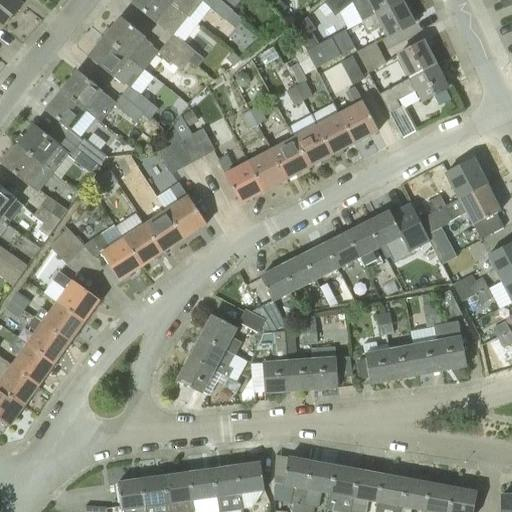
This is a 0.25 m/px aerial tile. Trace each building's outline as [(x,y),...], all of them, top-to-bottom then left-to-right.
[(0,0),(0,25),(3,28),(23,4),(18,0),(0,0)] [(134,0),(132,4),(172,36),(165,44),(188,62),(196,52),(175,35),(189,18),(166,0),(134,0)] [(166,0),(189,18),(190,19),(204,1),(202,0),(166,0)] [(223,2),(220,0),(204,0),(204,1),(225,20),(233,11),(223,2)] [(288,7),(284,3),(287,0),(278,0),(273,7),(281,14),(288,7)] [(353,0),(364,21),(377,15),(402,1),(401,0),(327,0),(324,3),(334,15),(353,0)] [(402,1),(377,15),(364,21),(370,33),(383,26),(389,38),(414,24),(402,1)] [(104,38),(140,67),(156,48),(120,18),(104,38)] [(302,45),(306,53),(319,46),(312,34),(300,42),(302,45)] [(140,67),(104,38),(88,58),(125,87),(140,67)] [(306,53),(315,69),(340,57),(331,39),(319,46),(306,53)] [(364,64),(382,54),(376,41),(357,51),(364,64)] [(411,79),(436,65),(424,42),(399,55),(411,79)] [(188,62),(165,44),(159,52),(181,71),(188,62)] [(315,69),(306,53),(302,45),(292,50),(306,74),(315,69)] [(259,55),(265,65),(278,57),(273,47),(259,55)] [(382,54),(364,64),(370,74),(388,64),(382,54)] [(364,78),(352,56),(340,62),(352,85),(364,78)] [(436,65),(411,79),(381,95),(390,113),(401,108),(397,101),(418,90),(424,101),(448,88),(436,65)] [(61,92),(87,112),(98,121),(113,101),(77,72),(61,92)] [(242,72),(237,75),(235,81),(238,86),(243,88),(248,85),(250,79),(247,74),(242,72)] [(295,86),(303,100),(312,95),(304,81),(295,86)] [(303,100),(295,86),(287,91),(295,104),(303,100)] [(121,95),(136,108),(144,99),(131,87),(130,89),(128,87),(121,95)] [(340,115),(356,144),(379,132),(356,89),(347,94),(354,107),(340,115)] [(87,112),(61,92),(45,111),(71,132),(87,112)] [(136,108),(121,95),(115,102),(116,103),(115,105),(136,123),(143,114),(136,108)] [(310,113),(333,156),(356,144),(340,115),(333,101),(310,113)] [(249,111),(257,124),(266,120),(258,106),(249,111)] [(182,115),(188,128),(198,123),(192,110),(182,115)] [(257,124),(249,111),(241,115),(248,129),(257,124)] [(287,126),(295,139),(311,169),(333,156),(310,113),(287,126)] [(18,146),(53,174),(69,154),(59,146),(34,126),(18,146)] [(192,134),(204,157),(214,151),(202,128),(192,134)] [(166,133),(172,145),(181,140),(175,129),(166,133)] [(204,157),(192,134),(181,140),(192,163),(204,157)] [(89,159),(99,166),(107,156),(84,138),(76,148),(89,159)] [(272,152),(288,181),(311,169),(295,139),(272,152)] [(192,163),(181,140),(172,145),(169,146),(182,168),(192,163)] [(53,174),(18,146),(2,165),(28,186),(38,193),(53,174)] [(182,168),(169,146),(159,152),(171,174),(182,168)] [(250,164),(265,193),(288,181),(272,152),(250,164)] [(265,193),(250,164),(235,172),(227,158),(218,163),(242,206),(265,193)] [(99,166),(89,159),(83,168),(86,170),(91,175),(92,174),(99,166)] [(460,200),(487,186),(473,160),(446,174),(460,200)] [(108,170),(116,183),(125,177),(116,163),(108,170)] [(116,183),(108,170),(99,175),(92,187),(98,195),(116,183)] [(166,212),(185,240),(208,225),(181,184),(172,190),(181,203),(166,212)] [(419,221),(427,236),(468,215),(481,240),(504,228),(497,214),(500,212),(487,186),(460,200),(447,206),(434,213),(419,221)] [(0,218),(15,200),(0,187),(0,218)] [(434,213),(447,206),(441,194),(428,201),(434,213)] [(40,207),(60,220),(68,210),(47,196),(40,207)] [(60,220),(40,207),(33,215),(43,223),(39,230),(48,236),(60,220)] [(145,226),(164,254),(185,240),(166,212),(145,226)] [(368,223),(381,247),(403,236),(390,212),(368,223)] [(347,234),(359,259),(381,247),(368,223),(347,234)] [(124,240),(142,268),(164,254),(145,226),(124,240)] [(76,256),(85,248),(84,247),(68,231),(60,239),(76,256)] [(326,245),(338,270),(359,259),(347,234),(326,245)] [(102,235),(94,240),(102,254),(121,282),(142,268),(124,240),(111,248),(102,235)] [(76,256),(60,239),(51,247),(68,265),(76,256)] [(502,282),(511,276),(511,243),(489,255),(502,282)] [(304,256),(316,281),(338,270),(326,245),(304,256)] [(0,261),(1,263),(21,277),(29,267),(0,246),(0,261)] [(283,267),(295,292),(316,281),(304,256),(283,267)] [(21,277),(1,263),(0,264),(0,276),(14,287),(21,277)] [(261,278),(274,303),(275,302),(295,292),(283,267),(261,278)] [(57,303),(85,323),(100,301),(60,272),(55,280),(67,289),(57,303)] [(471,298),(476,295),(489,288),(483,277),(476,281),(473,274),(453,284),(462,302),(471,298)] [(511,276),(502,282),(511,300),(511,276)] [(489,288),(476,295),(480,302),(481,304),(494,297),(489,288)] [(461,313),(450,291),(438,297),(449,319),(461,313)] [(10,300),(23,310),(29,301),(16,292),(10,300)] [(23,310),(10,300),(5,309),(18,318),(23,310)] [(265,324),(261,331),(266,333),(265,335),(285,333),(287,333),(288,328),(275,302),(274,303),(249,316),(265,324)] [(85,323),(57,303),(50,314),(43,309),(36,319),(42,324),(70,344),(85,323)] [(425,317),(440,314),(438,306),(424,308),(425,317)] [(265,324),(249,316),(245,314),(239,324),(259,335),(261,331),(265,324)] [(377,325),(391,323),(390,314),(376,316),(377,325)] [(440,314),(425,317),(428,328),(442,326),(440,314)] [(302,335),(316,334),(315,316),(308,317),(309,323),(302,324),(302,335)] [(213,317),(201,338),(235,356),(242,344),(232,339),(237,330),(213,317)] [(499,337),(511,331),(507,321),(494,328),(499,337)] [(391,323),(377,325),(380,337),(394,334),(391,323)] [(70,344),(42,324),(27,344),(55,365),(70,344)] [(511,332),(511,331),(499,337),(504,347),(511,343),(511,332)] [(287,333),(285,333),(286,357),(297,356),(295,332),(287,333)] [(256,351),(272,350),(272,358),(273,364),(287,363),(286,357),(285,333),(265,335),(263,335),(256,351)] [(214,372),(228,379),(233,371),(229,368),(235,356),(201,338),(190,359),(214,372)] [(437,343),(442,372),(467,367),(461,338),(437,343)] [(413,347),(418,376),(442,372),(437,343),(413,347)] [(55,365),(27,344),(12,366),(40,386),(55,365)] [(389,352),(388,345),(377,347),(378,354),(366,356),(371,385),(394,381),(389,352)] [(389,352),(394,381),(418,376),(413,347),(389,352)] [(0,388),(25,407),(40,386),(12,366),(0,357),(0,388)] [(214,372),(190,359),(178,382),(202,395),(214,372)] [(310,361),(313,390),(338,388),(336,359),(310,361)] [(313,390),(310,361),(287,363),(289,392),(313,390)] [(289,392),(287,363),(273,364),(263,365),(265,394),(289,392)] [(241,386),(228,379),(224,388),(236,395),(241,386)] [(0,421),(9,428),(25,407),(0,388),(0,421)] [(302,511),(304,506),(312,464),(288,459),(284,486),(295,488),(292,504),(294,505),(293,511),(302,511)] [(236,468),(240,495),(264,492),(260,464),(236,468)] [(330,495),(335,468),(312,464),(304,506),(302,511),(312,511),(313,508),(320,509),(322,493),(330,495)] [(235,511),(242,511),(240,495),(236,468),(213,471),(217,498),(219,511),(235,511)] [(350,511),(359,472),(335,468),(330,495),(327,510),(337,511),(350,511)] [(190,474),(193,502),(194,511),(219,511),(217,498),(213,471),(190,474)] [(366,511),(368,501),(377,503),(382,476),(359,472),(350,511),(366,511)] [(194,511),(193,502),(190,474),(165,477),(169,511),(194,511)] [(377,503),(375,511),(399,511),(406,480),(382,476),(377,503)] [(169,511),(165,477),(140,481),(144,511),(169,511)] [(406,480),(399,511),(412,511),(413,509),(425,511),(430,484),(406,480)] [(144,511),(140,481),(117,484),(120,511),(144,511)] [(425,511),(429,511),(448,511),(454,488),(430,484),(425,511)] [(473,511),(477,492),(454,488),(448,511),(473,511)] [(511,511),(511,495),(502,496),(501,511),(511,511)]
